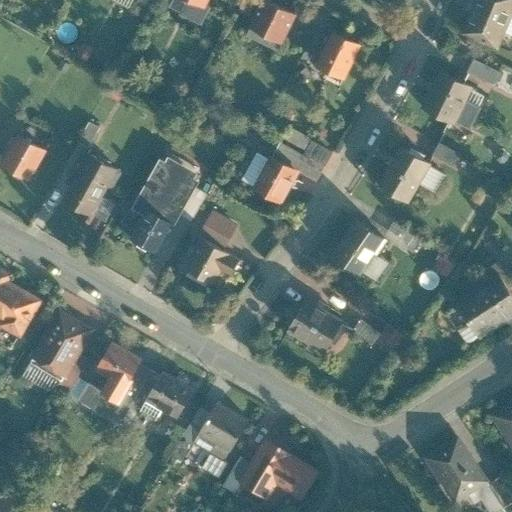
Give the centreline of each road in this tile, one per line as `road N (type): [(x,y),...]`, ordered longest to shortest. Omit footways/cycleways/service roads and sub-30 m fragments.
road 1 (residential): [(217,354),(359,151),(418,37)]
road 2 (residential): [(0,231),(217,354)]
road 3 (residential): [(217,354),(371,450)]
road 4 (residential): [(371,450),(511,357)]
